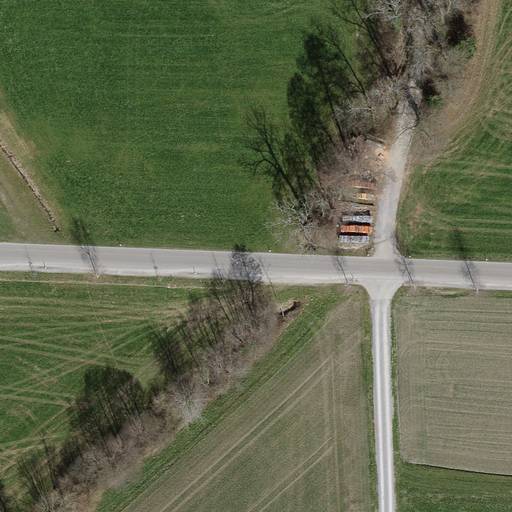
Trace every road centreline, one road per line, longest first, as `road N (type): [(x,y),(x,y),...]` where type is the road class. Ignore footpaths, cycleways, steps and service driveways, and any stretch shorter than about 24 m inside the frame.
road 1 (unclassified): [(0,254),(511,275)]
road 2 (track): [(382,270),(425,0)]
road 3 (track): [(382,270),(388,511)]
